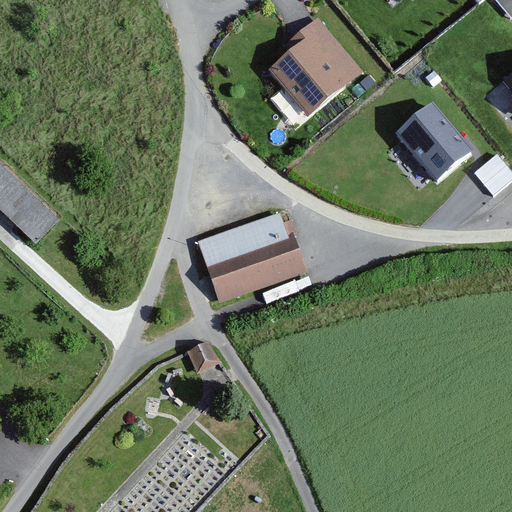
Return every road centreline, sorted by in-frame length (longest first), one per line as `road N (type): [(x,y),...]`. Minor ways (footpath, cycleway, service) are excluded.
road 1 (residential): [(511,234),(425,239),(333,218),(234,160),(196,150)]
road 2 (track): [(314,511),(288,445),(208,322)]
road 3 (residential): [(12,511),(74,420),(136,350)]
road 4 (residential): [(136,350),(208,322),(178,227)]
road 5 (residential): [(136,350),(132,329),(178,227)]
road 6 (residential): [(196,150),(190,28)]
